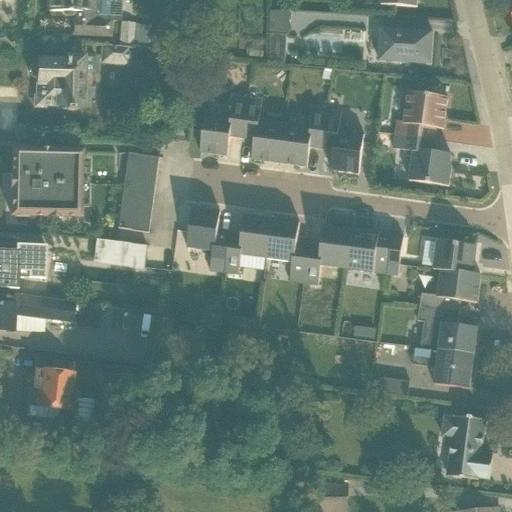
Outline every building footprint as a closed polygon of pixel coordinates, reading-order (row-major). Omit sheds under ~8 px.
[(38,0),(38,14),(90,15),(90,0),(38,0)] [(358,0),(358,3),(417,9),(417,0),(358,0)] [(511,0),(502,0),(510,31),(511,30),(511,0)] [(254,64),(272,65),(274,15),(256,14),(254,64)] [(420,37),(376,31),(371,70),(415,76),(420,37)] [(109,69),(108,51),(82,51),(82,70),(109,69)] [(26,111),(77,113),(78,56),(28,55),(26,111)] [(394,135),(440,141),(445,98),(400,92),(394,135)] [(332,173),(360,177),(365,137),(338,134),(341,114),(328,112),(323,151),(335,153),(332,173)] [(194,155),(222,159),(228,118),(200,114),(194,155)] [(274,165),(281,124),(254,119),(247,160),(274,165)] [(274,165),(303,170),(310,128),(281,124),(274,165)] [(406,183),(447,187),(450,158),(409,154),(406,183)] [(75,157),(8,155),(6,218),(74,220),(75,157)] [(100,230),(137,234),(144,159),(108,155),(100,230)] [(212,274),(226,276),(231,236),(219,234),(221,215),(194,211),(188,252),(215,255),(212,274)] [(259,259),(265,219),(240,215),(234,256),(259,259)] [(259,259),(287,264),(293,223),(265,219),(259,259)] [(313,267),(338,272),(346,230),(320,225),(313,267)] [(368,277),(376,235),(346,230),(338,272),(368,277)] [(77,246),(74,267),(140,275),(142,254),(77,246)] [(435,270),(478,275),(482,251),(437,246),(435,270)] [(0,293),(15,294),(16,279),(44,280),(45,250),(12,248),(11,254),(0,253),(0,293)] [(430,297),(477,303),(480,276),(434,270),(430,297)] [(74,305),(15,297),(13,317),(71,325),(74,305)] [(0,335),(12,336),(13,306),(0,305),(0,335)] [(289,307),(284,332),(298,334),(302,310),(289,307)] [(432,347),(471,352),(474,331),(435,326),(432,347)] [(428,391),(465,394),(470,357),(431,353),(428,391)] [(25,408),(68,412),(73,368),(30,363),(25,408)] [(448,442),(445,477),(488,482),(491,456),(480,455),(483,422),(442,417),(439,441),(448,442)] [(314,511),(330,511),(338,511),(335,487),(312,490),(314,511)]
